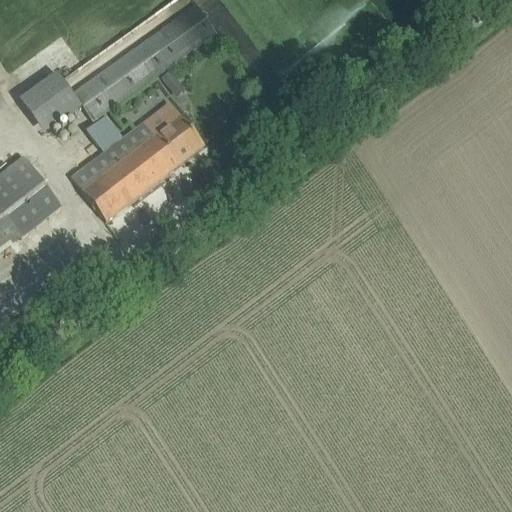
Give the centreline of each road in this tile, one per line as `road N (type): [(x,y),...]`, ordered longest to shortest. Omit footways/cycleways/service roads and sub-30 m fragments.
road 1 (tertiary): [(0,381),(500,0)]
road 2 (track): [(0,94),(136,277)]
